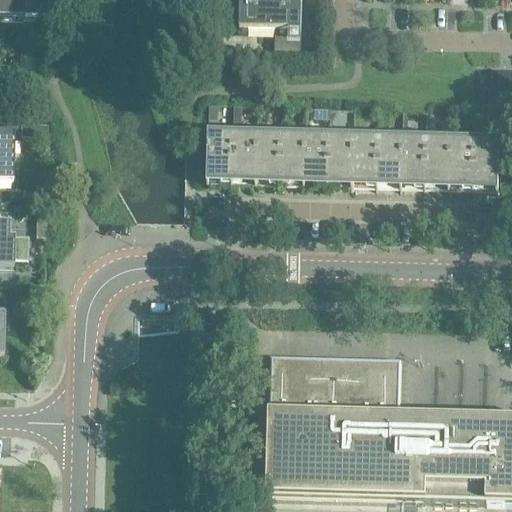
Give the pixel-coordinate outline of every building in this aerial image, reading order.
[(23,24),(23,0),(1,0),(1,24),(23,24)] [(23,0),(23,24),(45,25),(46,6),(47,6),(47,0),(23,0)] [(275,33),(275,62),(300,62),(301,0),(240,0),(239,32),(275,33)] [(23,56),(22,68),(33,68),(33,56),(23,56)] [(209,111),(209,124),(218,125),(219,112),(209,111)] [(234,111),(233,127),(242,127),(243,111),(234,111)] [(320,113),(319,124),(330,124),(330,113),(320,113)] [(34,129),(33,141),(47,141),(47,129),(34,129)] [(0,184),(11,185),(13,137),(0,137),(0,184)] [(209,189),(231,190),(233,190),(255,190),(255,191),(257,191),(257,190),(279,191),(279,192),(281,192),(281,191),(303,192),(305,192),(327,193),(329,193),(351,193),(351,194),(354,194),(354,193),(376,194),(376,195),(378,195),(378,194),(400,195),(402,195),(424,196),(426,196),(448,196),(448,197),(450,197),(450,196),(472,197),(472,198),(474,198),(474,197),(496,198),(498,198),(500,146),(474,145),(208,138),(207,189),(209,189)] [(35,218),(35,241),(44,242),(45,218),(35,218)] [(9,241),(9,227),(0,226),(0,271),(13,271),(14,266),(26,266),(26,241),(9,241)] [(511,426),(507,427),(400,424),(401,366),(270,362),(267,504),(505,510),(511,510),(511,426)]
